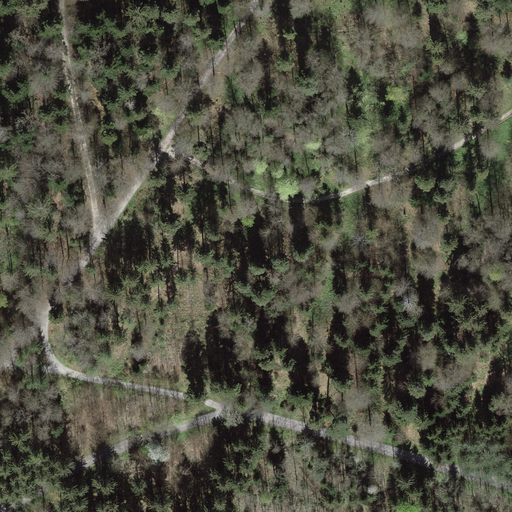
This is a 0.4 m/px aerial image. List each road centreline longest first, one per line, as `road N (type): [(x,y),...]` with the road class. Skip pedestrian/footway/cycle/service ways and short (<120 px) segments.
road 1 (track): [(511,112),(403,172),(301,200),(244,187),(183,155),(151,159)]
road 2 (track): [(235,411),(511,485)]
road 3 (track): [(0,511),(111,450),(235,411)]
road 4 (track): [(99,235),(62,0)]
road 5 (track): [(253,0),(151,159)]
road 6 (track): [(235,411),(61,371)]
